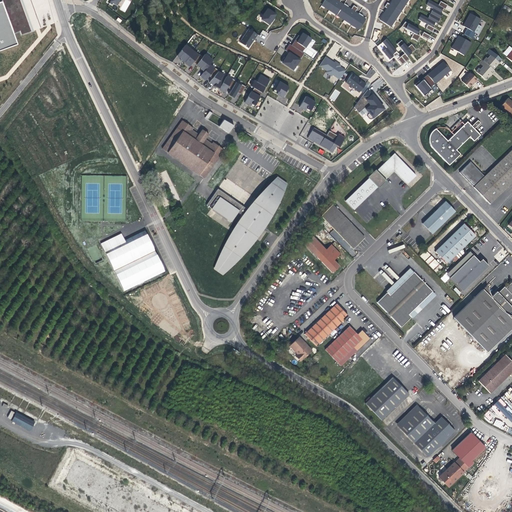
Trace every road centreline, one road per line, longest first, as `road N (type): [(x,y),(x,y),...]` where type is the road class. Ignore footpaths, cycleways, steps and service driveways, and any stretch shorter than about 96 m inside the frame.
road 1 (residential): [(446,179),(353,267),(347,282),(474,418),(511,441)]
road 2 (tertiary): [(213,318),(182,273),(60,11)]
road 3 (tertiary): [(457,511),(352,408),(229,334)]
road 4 (residential): [(332,173),(229,318)]
road 5 (residential): [(332,173),(182,81)]
